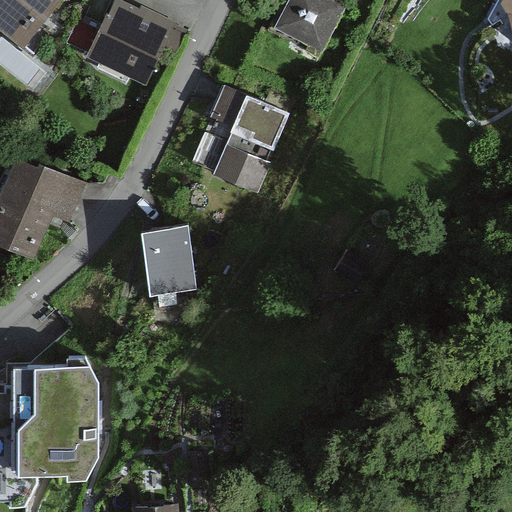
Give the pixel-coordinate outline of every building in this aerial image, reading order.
[(0,0),(0,23),(23,43),(59,0),(0,0)] [(145,3),(143,7),(129,0),(119,0),(92,52),(150,82),(170,43),(179,48),(190,27),(145,3)] [(297,0),(286,22),(333,47),(357,0),(297,0)] [(511,0),(495,0),(494,3),(503,14),(507,39),(511,42),(511,0)] [(294,109),(232,82),(219,112),(242,122),(221,170),(260,187),(294,109)] [(0,200),(0,236),(40,253),(56,215),(71,221),(90,178),(46,159),(44,162),(20,152),(0,200)] [(194,224),(158,227),(164,290),(200,286),(194,224)] [(21,388),(0,387),(0,499),(32,500),(33,465),(80,466),(82,354),(22,354),(21,388)] [(181,511),(181,499),(140,502),(140,511),(181,511)]
